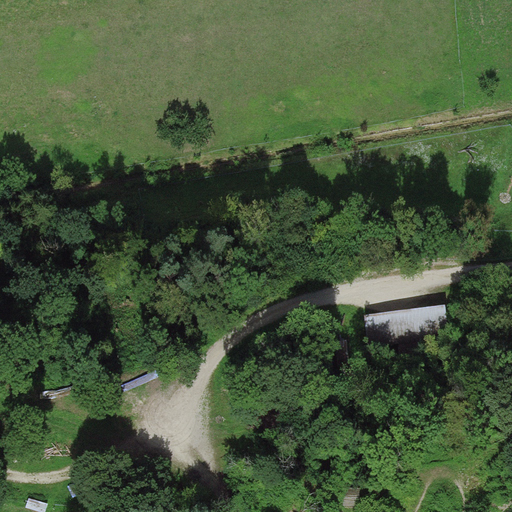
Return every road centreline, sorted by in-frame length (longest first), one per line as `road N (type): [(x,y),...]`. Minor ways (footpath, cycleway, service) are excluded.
road 1 (track): [(494,270),(367,285),(273,309),(208,360),(164,431)]
road 2 (track): [(0,474),(57,476),(122,458),(164,431)]
